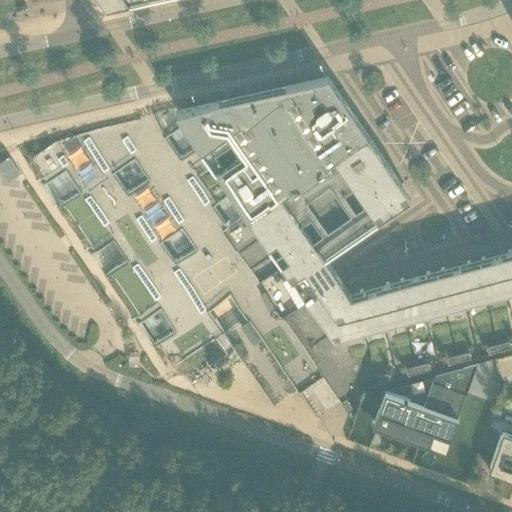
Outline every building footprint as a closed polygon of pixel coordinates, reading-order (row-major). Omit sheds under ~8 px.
[(323,76),(181,108),(189,119),(184,122),(199,143),(203,140),(236,188),(232,191),(246,213),(250,210),(294,274),(318,258),(318,259),(321,256),(324,255),(281,192),(334,156),(377,219),(406,198),(410,196),(392,170),(379,151),(327,75),(323,76)] [(19,148),(18,150),(18,152),(19,153),(42,186),(65,170),(80,191),(56,207),(73,231),(71,232),(79,243),(80,243),(88,254),(89,255),(113,239),(127,260),(104,276),(105,277),(104,278),(120,300),(119,301),(127,313),(128,312),(137,325),(160,308),(174,330),(151,346),(173,378),(174,379),(175,380),(177,380),(178,380),(179,379),(231,344),(225,335),(223,332),(208,310),(230,295),(247,320),(248,319),(298,392),(299,391),(322,376),(340,402),(346,398),(343,396),(355,363),(338,338),(334,332),(309,295),(294,274),(250,210),(246,213),(228,225),(213,204),(232,191),(236,188),(203,140),(199,143),(180,156),(166,135),(184,122),(189,119),(181,108),(133,118),(99,129),(98,126),(69,136),(68,134),(64,135),(63,134),(56,136),(56,138),(47,140),(46,138),(21,146),(20,147),(19,148)] [(511,249),(496,254),(506,293),(511,291),(511,249)] [(496,254),(476,260),(486,298),(506,293),(496,254)] [(318,258),(294,274),(309,295),(333,279),(336,277),(338,276),(324,255),(321,256),(318,259),(318,258)] [(476,260),(455,265),(465,304),(486,298),(476,260)] [(455,265),(435,270),(445,309),(465,304),(455,265)] [(435,270),(415,276),(425,315),(445,309),(435,270)] [(333,279),(309,295),(334,332),(343,295),(345,286),(338,276),(336,277),(333,279)] [(415,276),(394,281),(405,320),(425,315),(415,276)] [(394,281),(374,287),(384,325),(405,320),(394,281)] [(343,295),(334,332),(338,338),(339,337),(364,331),(354,292),(350,293),(345,286),(343,295)] [(374,287),(354,292),(364,331),(384,325),(374,287)] [(499,351),(511,348),(509,341),(497,344),(499,351)] [(497,344),(486,347),(488,354),(499,351),(497,344)] [(459,361),(470,358),(469,352),(457,355),(459,361)] [(457,355),(445,358),(447,365),(459,361),(457,355)] [(418,372),(430,369),(428,362),(416,365),(418,372)] [(416,365),(405,369),(406,375),(418,372),(416,365)] [(378,383),(390,380),(388,373),(376,376),(378,383)] [(385,391),(373,423),(386,427),(383,433),(428,449),(434,433),(450,439),(458,418),(457,417),(466,393),(432,381),(424,405),(385,391)] [(346,398),(340,402),(348,414),(349,415),(351,407),(346,398)] [(497,422),(501,410),(493,408),(489,419),(497,422)] [(511,433),(502,430),(488,470),(511,479),(511,433)]
